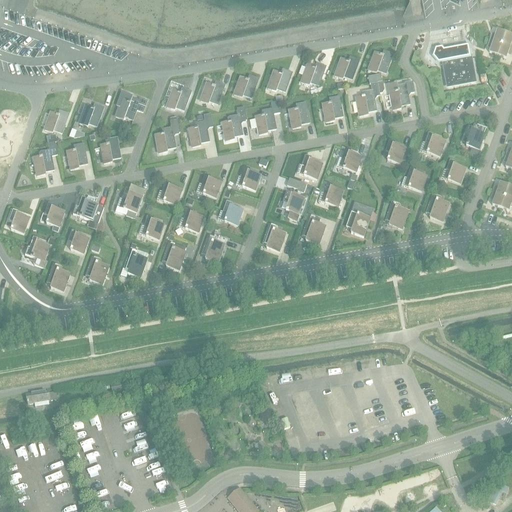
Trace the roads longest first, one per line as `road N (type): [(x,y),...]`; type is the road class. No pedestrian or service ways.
road 1 (unclassified): [(511,400),(403,332),(273,353),(194,356),(0,393)]
road 2 (unclassified): [(174,511),(237,474),(356,474),(511,423)]
